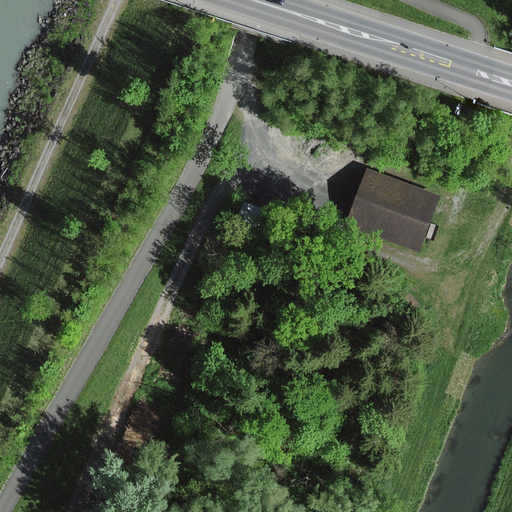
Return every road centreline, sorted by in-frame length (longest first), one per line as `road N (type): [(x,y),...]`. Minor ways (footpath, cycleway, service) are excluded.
road 1 (track): [(4,511),(178,206),(263,0)]
road 2 (track): [(240,69),(267,142),(84,511)]
road 3 (track): [(117,0),(0,265)]
road 4 (secondary): [(253,0),(511,83)]
